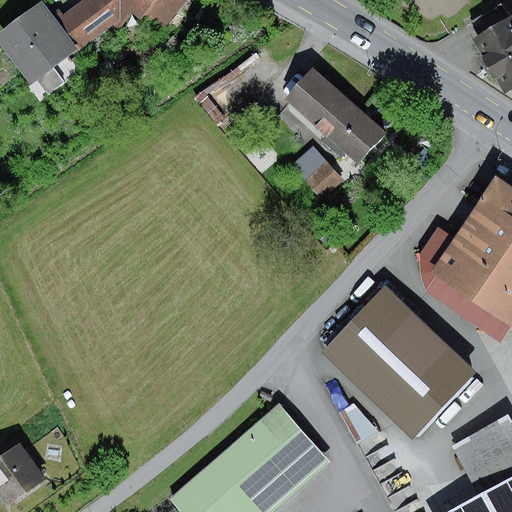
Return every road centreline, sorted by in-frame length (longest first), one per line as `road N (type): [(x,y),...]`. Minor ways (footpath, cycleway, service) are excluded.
road 1 (residential): [(493,117),(292,341)]
road 2 (residential): [(292,341),(239,399),(99,511)]
road 3 (primary): [(493,117),(309,0)]
road 4 (residential): [(384,511),(292,341)]
